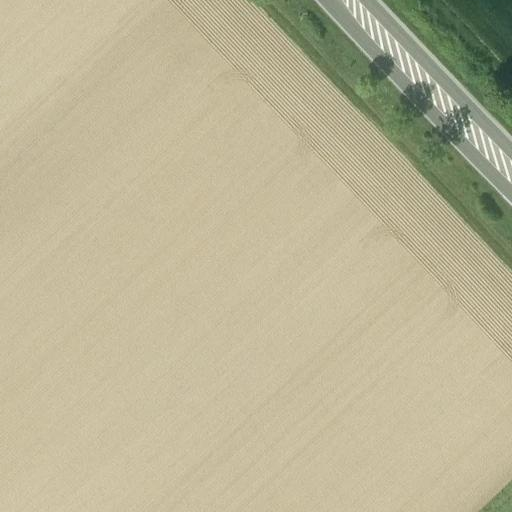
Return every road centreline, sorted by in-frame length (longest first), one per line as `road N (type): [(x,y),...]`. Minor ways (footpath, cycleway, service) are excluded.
road 1 (track): [(511,259),(265,0)]
road 2 (trunk): [(345,0),(511,171)]
